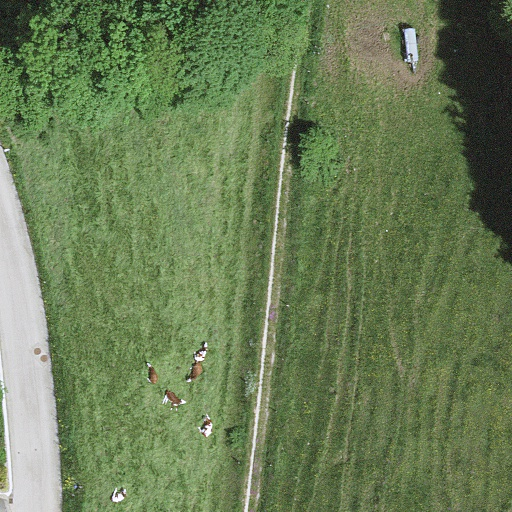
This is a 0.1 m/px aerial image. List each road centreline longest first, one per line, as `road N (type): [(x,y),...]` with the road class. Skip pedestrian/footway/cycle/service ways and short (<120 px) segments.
road 1 (track): [(300,0),(245,511)]
road 2 (residential): [(0,218),(21,317),(36,511)]
